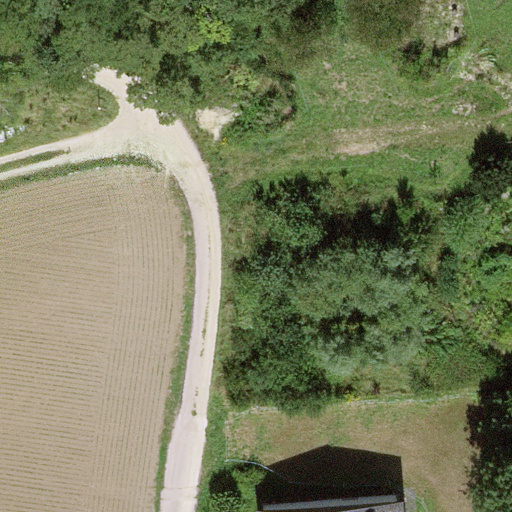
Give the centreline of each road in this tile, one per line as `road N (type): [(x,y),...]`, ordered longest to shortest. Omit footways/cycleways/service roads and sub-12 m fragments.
road 1 (track): [(176,130),(195,175),(198,241),(165,511)]
road 2 (track): [(511,138),(435,131),(195,175)]
road 3 (track): [(0,65),(32,57),(130,76),(176,130)]
road 4 (track): [(0,176),(176,130)]
